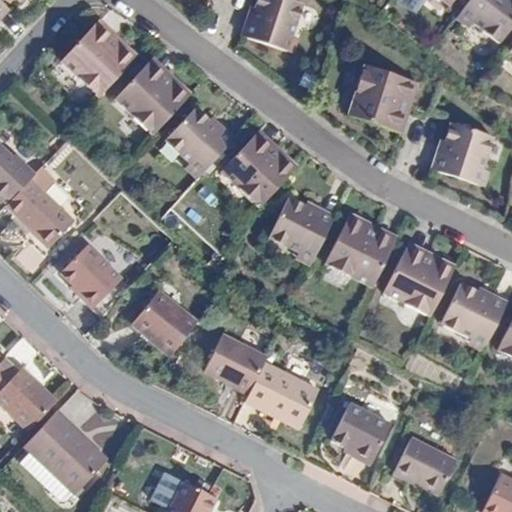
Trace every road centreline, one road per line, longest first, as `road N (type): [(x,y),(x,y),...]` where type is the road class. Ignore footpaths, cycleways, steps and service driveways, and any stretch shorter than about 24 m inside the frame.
road 1 (residential): [(511,253),(323,146),(128,0)]
road 2 (residential): [(0,280),(106,377),(288,477)]
